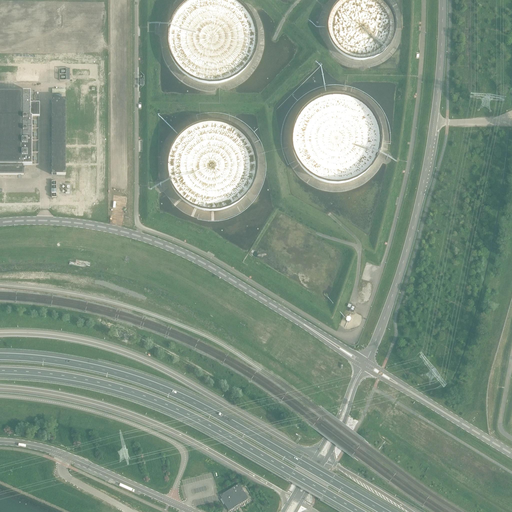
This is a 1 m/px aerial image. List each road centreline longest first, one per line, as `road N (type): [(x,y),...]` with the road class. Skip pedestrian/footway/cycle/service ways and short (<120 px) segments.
road 1 (motorway): [(382,511),(162,389),(67,362),(0,357)]
road 2 (unclassified): [(364,364),(154,241),(62,221),(0,222)]
road 3 (motorway): [(0,370),(85,379),(166,405),(357,511)]
road 4 (unclassified): [(364,364),(407,251),(427,165),(441,0)]
road 5 (motorway): [(316,454),(133,356),(52,336),(0,334)]
road 6 (motorway): [(0,386),(122,410),(291,497)]
road 7 (unclassified): [(169,501),(185,457),(172,441),(86,409),(0,395)]
road 8 (unclassified): [(169,501),(52,450),(0,442)]
road 9 (unclassified): [(511,454),(395,382)]
